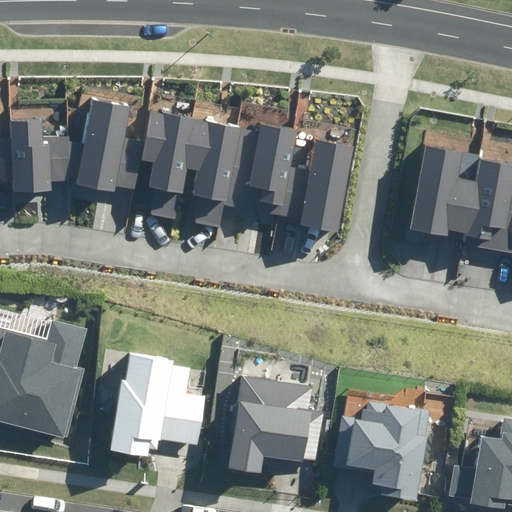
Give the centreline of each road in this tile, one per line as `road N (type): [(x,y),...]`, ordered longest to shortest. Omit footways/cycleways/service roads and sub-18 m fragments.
road 1 (residential): [(404,28),(311,12),(43,0)]
road 2 (residential): [(0,245),(354,285)]
road 3 (residential): [(404,28),(354,285)]
road 4 (residential): [(354,285),(511,308)]
